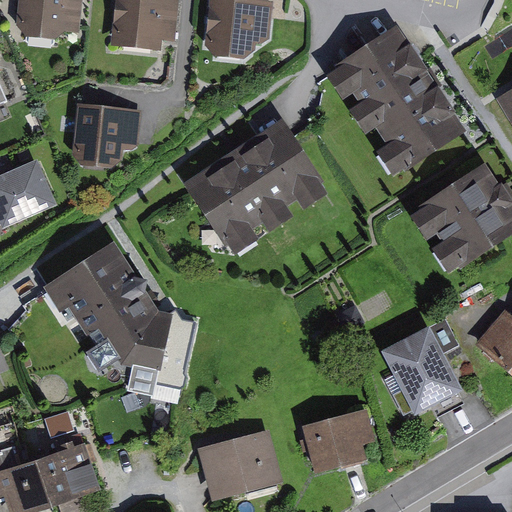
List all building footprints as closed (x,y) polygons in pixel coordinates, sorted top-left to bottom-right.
[(25,0),(24,39),(68,41),(68,31),(85,31),(86,0),(25,0)] [(182,0),(122,0),(120,42),(180,45),(182,0)] [(279,2),(259,0),(219,0),(215,51),(260,56),(262,38),(275,39),(279,2)] [(470,129),(401,30),(341,72),(410,170),(470,129)] [(0,105),(13,101),(0,71),(0,105)] [(150,112),(84,107),(81,160),(127,163),(129,142),(147,143),(150,112)] [(336,188),(289,119),(194,182),(240,252),(336,188)] [(0,226),(50,205),(31,163),(0,176),(0,226)] [(511,230),(511,199),(489,167),(419,217),(456,270),(511,230)] [(156,311),(113,244),(56,280),(108,362),(118,356),(132,378),(130,386),(151,391),(153,382),(179,388),(194,319),(156,311)] [(373,321),(362,305),(344,317),(355,333),(373,321)] [(511,310),(484,346),(511,368),(511,310)] [(472,389),(440,327),(391,352),(423,414),(472,389)] [(369,410),(310,427),(323,472),(382,455),(369,410)] [(286,488),(270,432),(210,449),(226,505),(286,488)] [(91,447),(3,474),(14,511),(44,511),(105,493),(91,447)]
